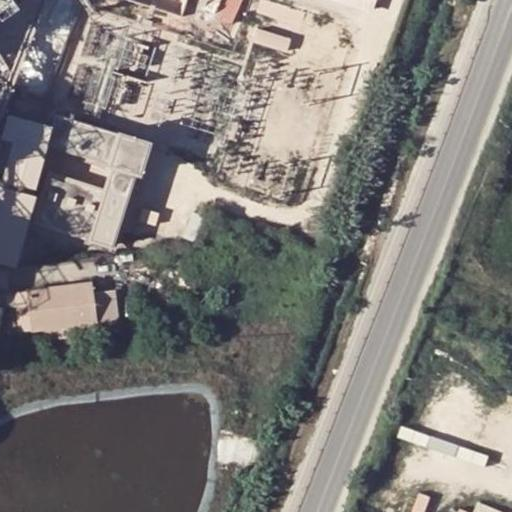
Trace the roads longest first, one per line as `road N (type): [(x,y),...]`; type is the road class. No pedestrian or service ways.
road 1 (secondary): [(511,10),(316,511)]
road 2 (unclassified): [(0,279),(124,265)]
